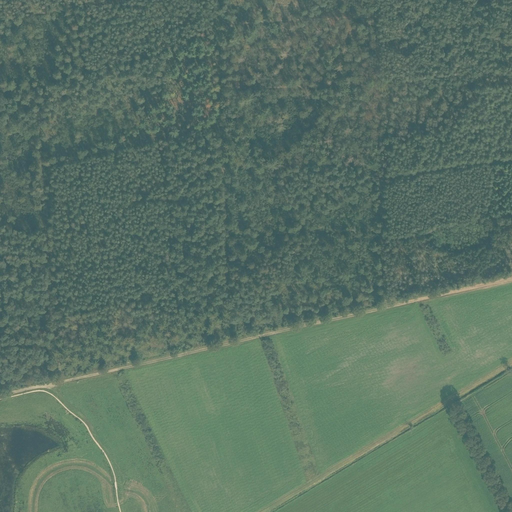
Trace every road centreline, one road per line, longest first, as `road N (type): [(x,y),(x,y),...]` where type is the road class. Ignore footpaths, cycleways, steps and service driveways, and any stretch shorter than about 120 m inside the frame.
road 1 (track): [(215,9),(236,22),(364,19),(374,26),(376,81),(218,91)]
road 2 (track): [(41,385),(390,303)]
road 3 (track): [(50,252),(42,164),(220,118)]
road 4 (track): [(41,385),(88,422),(111,456),(124,511)]
road 5 (track): [(390,303),(511,276)]
